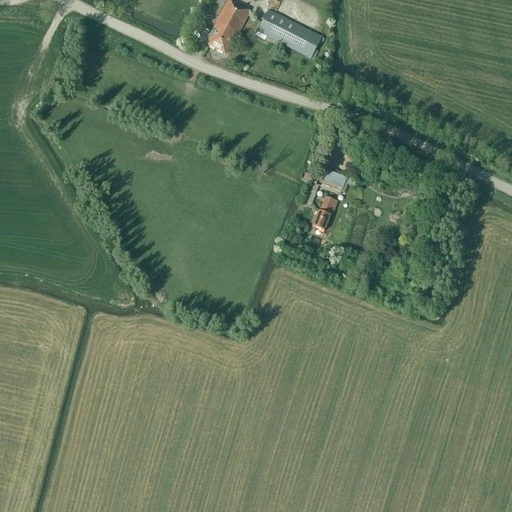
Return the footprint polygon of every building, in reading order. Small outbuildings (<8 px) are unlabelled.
[(238,36),(249,14),(247,13),(247,12),(228,2),(214,28),(216,29),(208,46),(224,55),(235,34),(238,36)] [(310,60),(321,38),(268,11),(257,33),(310,60)] [(358,163),(354,155),(350,158),(354,165),(358,163)] [(346,180),(346,179),(326,172),(320,187),(340,195),(341,193),(344,194),(349,181),(346,180)] [(307,175),(302,173),(300,181),(309,184),(304,200),(308,202),(312,192),(316,194),(318,187),(315,186),(316,184),(310,182),(312,177),(307,174),(307,175)] [(331,218),(337,202),(325,198),(319,213),(318,212),(312,228),(324,232),(329,217),(331,218)]
